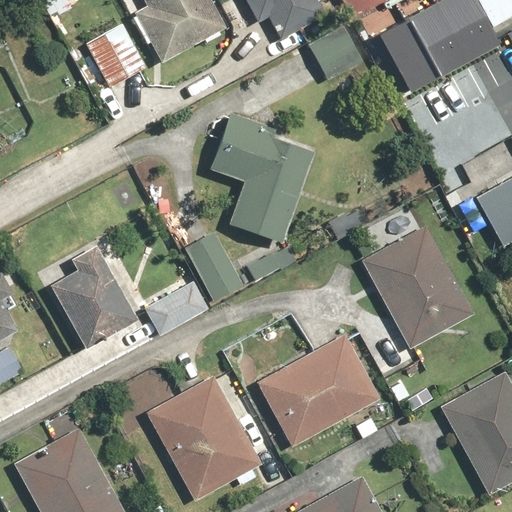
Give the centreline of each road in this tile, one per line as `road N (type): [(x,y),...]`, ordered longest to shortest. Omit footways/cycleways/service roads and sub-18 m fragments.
road 1 (unknown): [(0,421),(225,303),(339,275),(409,288)]
road 2 (unknown): [(0,217),(135,143)]
